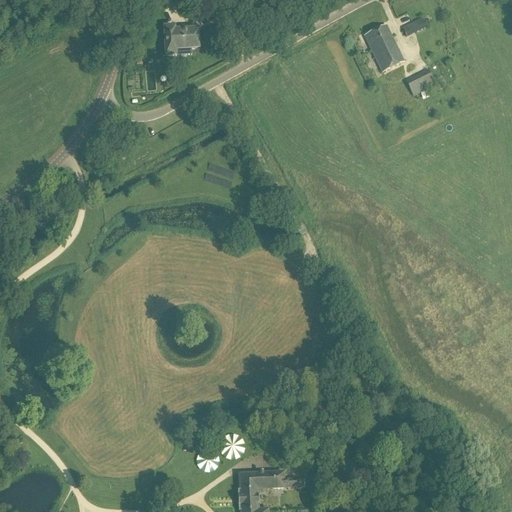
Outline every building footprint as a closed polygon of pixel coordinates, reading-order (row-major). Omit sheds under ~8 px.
[(406,39),(428,28),(423,18),(401,29),(406,39)] [(382,73),(404,63),(386,27),(364,37),(382,73)] [(174,32),(174,28),(164,29),(166,57),(176,57),(175,51),(198,50),(197,31),(174,32)] [(392,108),(435,87),(427,71),(384,93),(392,108)] [(395,81),(401,77),(398,72),(392,76),(395,81)] [(409,113),(421,104),(417,98),(405,107),(409,113)] [(259,511),(258,491),(285,490),(284,474),(239,476),(240,511),(268,511),(268,510),(259,511)]
